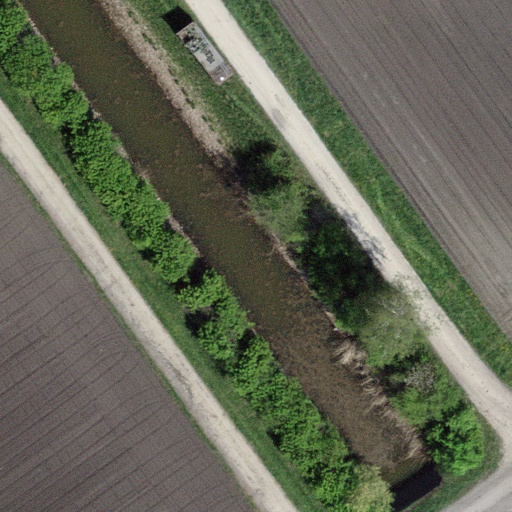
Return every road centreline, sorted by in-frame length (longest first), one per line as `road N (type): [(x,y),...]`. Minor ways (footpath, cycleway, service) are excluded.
road 1 (track): [(203,0),(511,428)]
road 2 (track): [(281,511),(0,124)]
